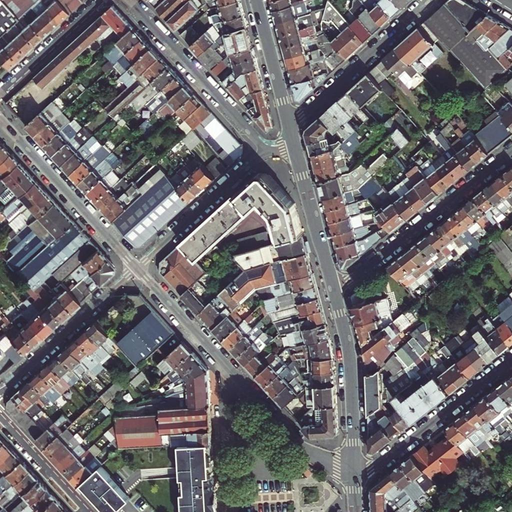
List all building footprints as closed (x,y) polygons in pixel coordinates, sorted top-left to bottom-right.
[(0,0),(0,32),(4,29),(13,21),(18,17),(2,0),(0,0)] [(36,0),(2,0),(18,17),(22,13),(26,9),(31,5),(36,0)] [(41,0),(45,4),(60,20),(64,16),(69,12),(58,0),(53,0),(52,2),(50,0),(41,0)] [(58,0),(69,12),(81,0),(58,0)] [(164,0),(156,8),(167,21),(176,13),(184,6),(190,0),(164,0)] [(196,4),(192,0),(190,0),(184,6),(192,16),(196,12),(202,6),(200,5),(198,7),(196,4)] [(223,20),(244,14),(243,11),(241,4),(240,0),(238,0),(221,5),(223,13),(214,15),(203,25),(208,30),(214,25),(216,23),(218,21),(223,20)] [(270,0),(272,5),(273,9),(304,2),(309,0),(270,0)] [(349,23),(328,0),(327,0),(325,9),(322,18),(330,21),(332,19),(341,30),(349,23)] [(357,16),(349,23),(351,25),(366,42),(374,34),(384,25),(369,7),(364,2),(361,0),(353,0),(353,5),(350,8),(357,16)] [(369,7),(384,25),(389,20),(393,16),(378,0),(361,0),(364,2),(369,7)] [(378,0),(393,16),(398,12),(403,7),(396,0),(378,0)] [(488,16),(464,0),(448,0),(445,3),(471,31),(484,19),(488,16)] [(210,8),(208,1),(204,5),(202,6),(206,11),(210,8)] [(275,16),(277,21),(311,12),(310,8),(306,9),(304,2),(273,9),(275,16)] [(435,12),(424,22),(440,38),(487,89),(509,69),(490,48),(488,50),(479,41),(471,31),(445,3),(435,12)] [(43,6),(45,8),(38,14),(51,28),(55,24),(60,20),(45,4),(43,6)] [(188,19),(192,16),(184,6),(176,13),(184,22),(188,19)] [(125,19),(115,8),(37,79),(45,89),(114,27),(125,39),(135,30),(125,19)] [(51,28),(38,14),(36,12),(34,13),(36,15),(34,17),(26,9),(22,13),(43,36),(47,31),(51,28)] [(278,27),(280,33),(313,24),(320,23),(317,11),(311,12),(277,21),(278,27)] [(38,40),(43,36),(22,13),(18,17),(13,21),(34,44),(38,40)] [(176,13),(167,21),(176,30),(180,26),(184,22),(176,13)] [(226,32),(247,26),(246,21),(244,14),(223,20),(218,21),(216,23),(214,25),(216,27),(223,35),(226,32)] [(484,19),(471,31),(479,41),(483,38),(486,35),(499,22),(494,19),(488,16),(484,19)] [(29,48),(34,44),(13,21),(4,29),(25,52),(29,48)] [(445,52),(436,42),(440,38),(424,22),(410,35),(397,47),(418,70),(441,95),(448,89),(423,62),(418,62),(416,59),(431,45),(434,48),(433,51),(439,57),(445,52)] [(479,41),(488,50),(490,48),(493,46),(500,39),(511,29),(505,25),(499,22),(486,35),(483,38),(479,41)] [(351,25),(349,23),(341,30),(330,40),(347,59),(356,50),(366,42),(351,25)] [(281,39),(283,44),(316,35),(313,24),(308,26),(280,33),(281,39)] [(201,37),(191,46),(195,51),(199,56),(215,41),(223,35),(216,27),(214,25),(208,30),(201,37)] [(196,32),(191,26),(189,27),(181,35),(182,37),(186,41),(196,32)] [(229,42),(232,53),(253,47),(251,39),(247,26),(226,32),(223,35),(215,41),(199,56),(212,70),(227,56),(218,46),(220,44),(229,42)] [(25,52),(4,29),(0,32),(0,41),(16,60),(21,55),(25,52)] [(490,48),(509,69),(511,66),(511,62),(504,54),(505,52),(510,57),(511,55),(511,29),(500,39),(493,46),(490,48)] [(113,61),(118,66),(145,41),(140,35),(135,30),(125,39),(113,50),(120,58),(117,60),(114,60),(113,61)] [(201,37),(196,32),(186,41),(191,46),(201,37)] [(320,47),(286,57),(287,62),(289,67),(326,57),(336,69),(347,59),(330,40),(324,33),(316,35),(320,47)] [(316,35),(283,44),(284,50),(286,57),(320,47),(316,35)] [(13,63),(16,60),(0,41),(0,58),(8,67),(13,63)] [(124,78),(153,51),(149,46),(145,41),(118,66),(115,68),(124,78)] [(235,62),(256,56),(254,52),(253,47),(232,53),(230,54),(227,56),(212,70),(215,73),(217,75),(229,64),(229,62),(232,62),(233,65),(235,64),(235,62)] [(418,70),(397,47),(390,52),(384,59),(394,70),(408,86),(411,84),(411,77),(418,70)] [(117,60),(120,58),(113,50),(108,55),(113,61),(114,60),(117,60)] [(130,89),(146,75),(162,60),(158,55),(153,51),(124,78),(121,80),(130,89)] [(232,62),(229,62),(229,64),(229,68),(219,77),(223,82),(228,87),(245,71),(259,67),(257,63),(256,56),(235,62),(235,64),(233,65),(232,62)] [(326,57),(289,67),(291,74),(293,82),(324,73),(327,77),(336,69),(326,57)] [(394,70),(384,59),(368,73),(378,84),(383,79),(394,70)] [(133,103),(170,69),(166,65),(162,60),(146,75),(130,89),(106,111),(115,120),(119,116),(133,103)] [(247,92),(264,88),(261,77),(259,67),(245,71),(228,87),(233,92),(240,99),(247,92)] [(175,74),(170,69),(133,103),(141,113),(149,106),(179,78),(175,74)] [(297,98),(302,99),(327,77),(324,73),(293,82),(295,90),(297,98)] [(383,88),(378,84),(368,73),(363,78),(359,81),(373,97),(383,88)] [(179,78),(149,106),(157,115),(161,112),(187,88),(183,83),(179,78)] [(383,79),(378,84),(383,88),(389,95),(394,91),(383,79)] [(349,91),(363,106),(373,97),(359,81),(354,86),(349,91)] [(179,112),(180,111),(196,97),(191,92),(187,88),(161,112),(170,121),(179,112)] [(268,130),(274,125),(269,104),(264,88),(247,92),(240,99),(242,102),(244,104),(248,100),(249,103),(250,104),(251,104),(252,106),(249,109),(268,130)] [(363,106),(349,91),(345,95),(339,99),(355,116),(361,111),(367,117),(371,114),(363,106)] [(196,132),(213,116),(204,106),(196,97),(180,111),(179,112),(187,122),(196,132)] [(352,119),(355,116),(339,99),(335,103),(331,108),(351,131),(355,128),(358,125),(352,119)] [(511,109),(511,103),(510,102),(499,112),(501,115),(504,117),(511,109)] [(31,132),(37,138),(52,124),(59,118),(64,114),(54,104),(27,128),(31,132)] [(351,131),(331,108),(327,111),(321,116),(332,129),(336,133),(341,129),(347,136),(351,131)] [(498,111),(488,119),(491,123),(501,115),(499,112),(498,111)] [(52,124),(37,138),(41,142),(46,148),(61,134),(71,125),(73,124),(64,114),(59,118),(52,124)] [(511,126),(504,117),(501,115),(491,123),(475,135),(490,153),(497,147),(507,139),(511,135),(511,126)] [(123,129),(128,125),(119,116),(115,120),(123,129)] [(243,158),(243,149),(230,134),(213,116),(196,132),(206,142),(211,137),(226,154),(220,159),(231,170),(243,158)] [(309,128),(307,132),(308,136),(309,142),(329,138),(327,134),(332,129),(321,116),(309,128)] [(393,135),(393,134),(400,128),(391,118),(390,116),(383,123),(393,135)] [(446,118),(441,123),(445,128),(446,130),(452,125),(446,118)] [(187,122),(180,128),(189,138),(192,136),(194,133),(196,132),(187,122)] [(71,125),(61,134),(46,148),(50,153),(55,158),(80,135),(71,125)] [(443,155),(460,177),(465,173),(470,169),(451,146),(444,137),(454,128),(452,125),(446,130),(445,128),(440,132),(440,133),(436,136),(432,131),(427,135),(439,150),(442,154),(443,155)] [(112,133),(115,136),(122,130),(119,128),(112,133)] [(342,140),(335,147),(313,153),(314,160),(316,165),(343,158),(345,157),(361,142),(355,135),(359,132),(355,128),(351,131),(347,136),(342,140)] [(400,128),(393,134),(405,148),(412,142),(400,128)] [(484,158),(490,153),(475,135),(472,131),(466,136),(464,134),(459,128),(456,130),(458,133),(462,138),(480,161),(484,158)] [(336,137),(338,135),(336,133),(332,129),(327,134),(329,138),(333,137),(336,137)] [(194,133),(192,136),(189,138),(182,144),(186,148),(191,154),(203,144),(194,133)] [(80,135),(55,158),(59,162),(63,167),(90,143),(81,134),(80,135)] [(333,137),(329,138),(309,142),(311,148),(313,153),(335,147),(342,140),(340,137),(336,140),(333,137)] [(100,150),(103,147),(95,138),(90,143),(63,167),(67,172),(71,176),(94,156),(98,152),(100,150)] [(475,165),(480,161),(462,138),(451,146),(470,169),(475,165)] [(0,162),(10,154),(5,149),(2,144),(0,145),(0,162)] [(94,156),(71,176),(75,181),(80,186),(102,166),(112,156),(103,147),(100,150),(98,152),(94,156)] [(322,190),(324,198),(359,187),(374,174),(385,165),(391,159),(386,153),(370,167),(364,161),(360,164),(353,171),(320,181),(322,190)] [(0,179),(18,163),(13,157),(10,154),(0,162),(0,179)] [(442,154),(433,161),(451,184),(455,181),(460,177),(443,155),(442,154)] [(102,166),(80,186),(84,191),(88,195),(104,181),(110,175),(113,173),(122,164),(114,155),(112,156),(102,166)] [(420,165),(421,165),(442,192),(447,188),(451,184),(433,161),(430,158),(426,162),(422,156),(417,160),(420,165)] [(343,158),(316,165),(318,173),(320,181),(353,171),(360,164),(357,161),(350,167),(344,164),(343,158)] [(206,171),(196,160),(186,168),(190,172),(207,191),(212,187),(216,183),(206,171)] [(408,168),(411,172),(420,165),(417,160),(408,168)] [(206,171),(216,183),(221,178),(227,173),(218,161),(206,171)] [(5,192),(27,172),(23,168),(18,163),(0,179),(0,187),(1,187),(5,192)] [(435,197),(442,192),(421,165),(420,165),(411,172),(409,174),(410,175),(430,201),(435,197)] [(151,181),(138,193),(134,188),(132,190),(105,214),(124,234),(137,249),(142,249),(168,226),(192,205),(172,183),(157,167),(150,173),(155,178),(151,181)] [(31,177),(27,172),(5,192),(9,197),(6,200),(10,204),(35,182),(31,177)] [(203,194),(207,191),(190,172),(182,179),(199,198),(203,194)] [(92,200),(97,205),(112,190),(121,182),(113,173),(110,175),(104,181),(88,195),(92,200)] [(272,218),(273,223),(277,222),(281,238),(277,240),(278,243),(279,242),(281,242),(304,235),(295,203),(288,195),(270,176),(257,174),(245,186),(225,204),(205,223),(181,245),(196,261),(211,247),(214,250),(218,247),(215,244),(231,229),(234,232),(238,229),(235,226),(259,204),(261,206),(264,203),(275,215),(275,217),(272,218)] [(400,225),(409,218),(389,192),(383,185),(374,174),(359,187),(363,193),(367,197),(376,191),(383,199),(381,201),(385,205),(378,211),(385,220),(388,224),(393,230),(400,225)] [(499,178),(494,182),(511,203),(511,183),(504,174),(499,178)] [(182,179),(179,175),(172,183),(192,205),(196,201),(199,198),(182,179)] [(430,201),(410,175),(399,184),(407,193),(420,209),(424,206),(430,201)] [(151,181),(146,177),(136,186),(134,188),(138,193),(151,181)] [(112,190),(97,205),(102,210),(105,214),(132,190),(134,188),(136,186),(134,184),(130,187),(124,180),(121,182),(112,190)] [(6,218),(17,208),(21,213),(44,192),(40,187),(35,182),(10,204),(7,207),(0,213),(0,222),(1,223),(6,218)] [(503,212),(511,205),(511,203),(494,182),(490,185),(485,190),(503,212)] [(399,184),(389,192),(409,218),(414,214),(420,209),(407,193),(399,184)] [(363,193),(359,187),(324,198),(326,204),(327,209),(354,202),(355,202),(353,195),(363,193)] [(497,217),(503,212),(485,190),(480,193),(476,197),(496,221),(499,219),(497,217)] [(6,200),(9,197),(5,192),(0,196),(0,198),(7,207),(10,204),(6,200)] [(3,242),(6,246),(54,202),(50,197),(44,192),(21,213),(17,217),(22,223),(14,230),(10,234),(9,238),(3,242)] [(490,226),(496,221),(476,197),(471,200),(466,205),(483,225),(487,222),(490,226)] [(77,269),(98,250),(78,229),(54,202),(6,246),(1,250),(0,251),(0,254),(31,289),(33,291),(43,283),(52,274),(60,284),(64,280),(77,269)] [(329,216),(331,222),(350,217),(357,215),(354,202),(327,209),(329,216)] [(473,233),(483,225),(466,205),(461,208),(456,213),(473,233)] [(17,208),(6,218),(10,223),(17,217),(21,213),(17,208)] [(496,221),(498,223),(502,219),(501,218),(505,215),(503,212),(497,217),(499,219),(496,221)] [(473,233),(456,213),(452,216),(447,220),(469,247),(475,242),(473,240),(470,236),(473,234),(473,233)] [(359,214),(357,215),(350,217),(354,229),(362,226),(359,214)] [(14,230),(22,223),(17,217),(10,223),(9,224),(14,230)] [(334,234),(354,229),(350,217),(331,222),(332,228),(334,234)] [(469,247),(447,220),(443,223),(438,227),(457,250),(459,252),(463,249),(465,251),(469,248),(469,247)] [(364,240),(337,246),(339,254),(341,260),(365,253),(386,236),(393,230),(388,224),(383,228),(373,234),(369,237),(364,240)] [(337,246),(364,240),(369,237),(369,231),(369,225),(362,226),(354,229),(334,234),(335,239),(337,246)] [(473,233),(473,234),(475,235),(485,227),(483,225),(473,233)] [(457,250),(438,227),(435,230),(429,234),(448,257),(457,250)] [(266,232),(238,241),(241,253),(262,247),(270,245),(266,232)] [(455,272),(458,269),(448,257),(429,234),(425,238),(419,242),(436,263),(440,268),(447,262),(455,272)] [(247,269),(248,269),(267,264),(275,261),(276,261),(308,252),(306,243),(304,235),(281,242),(279,242),(278,243),(270,245),(262,247),(241,253),(235,255),(247,269)] [(507,245),(500,237),(489,246),(496,254),(507,245)] [(436,263),(419,242),(414,246),(409,250),(428,272),(430,275),(432,273),(429,269),(436,263)] [(162,262),(161,273),(172,284),(182,296),(207,273),(196,261),(181,245),(162,262)] [(511,251),(507,245),(496,254),(500,259),(511,251)] [(74,279),(74,280),(69,285),(73,289),(106,260),(102,255),(98,250),(77,269),(81,273),(74,279)] [(435,288),(438,285),(432,277),(431,276),(430,275),(428,272),(409,250),(405,253),(399,258),(417,279),(418,280),(419,282),(423,286),(429,281),(435,288)] [(207,273),(182,296),(191,305),(199,314),(228,287),(247,269),(235,255),(231,251),(222,260),(234,273),(215,291),(211,294),(208,291),(205,287),(216,277),(210,270),(207,273)] [(511,252),(511,251),(500,259),(504,264),(511,258),(511,252)] [(309,256),(308,252),(276,261),(277,263),(280,262),(281,266),(285,265),(286,267),(310,260),(309,256)] [(362,255),(365,253),(341,260),(342,264),(342,267),(345,268),(362,255)] [(409,290),(419,282),(418,280),(417,279),(399,258),(395,261),(389,266),(406,287),(409,290)] [(114,274),(114,269),(112,266),(106,260),(73,289),(69,293),(80,305),(114,274)] [(228,287),(242,302),(257,288),(313,272),(312,267),(310,260),(286,267),(285,265),(281,266),(280,262),(277,263),(276,261),(275,261),(267,264),(248,269),(247,269),(228,287)] [(433,274),(440,268),(436,263),(429,269),(432,273),(433,274)] [(313,272),(257,288),(263,299),(317,285),(315,280),(313,272)] [(69,285),(64,280),(60,284),(69,293),(73,289),(69,285)] [(409,290),(412,295),(423,286),(419,282),(409,290)] [(75,310),(80,305),(69,293),(60,284),(57,287),(62,292),(56,298),(70,313),(75,310)] [(270,313),(275,322),(299,315),(323,309),(321,301),(317,285),(263,299),(264,302),(270,313)] [(386,297),(367,303),(363,286),(350,296),(354,311),(358,323),(380,318),(381,326),(384,328),(394,320),(396,318),(396,316),(393,317),(386,297)] [(70,313),(56,298),(47,287),(38,296),(40,298),(61,322),(66,317),(70,313)] [(242,302),(228,287),(199,314),(207,322),(214,329),(229,314),(233,311),(235,309),(242,302)] [(38,314),(52,330),(56,326),(61,322),(40,298),(31,306),(38,314)] [(28,323),(42,339),(48,334),(52,330),(38,314),(31,306),(26,301),(23,304),(27,309),(21,315),(22,316),(28,323)] [(511,301),(500,311),(502,313),(511,325),(511,301)] [(252,313),(242,302),(235,309),(233,311),(229,314),(214,329),(219,335),(223,341),(239,325),(251,314),(252,313)] [(267,316),(270,313),(264,302),(261,305),(267,316)] [(0,313),(8,322),(32,348),(37,343),(42,339),(28,323),(21,328),(16,322),(12,318),(11,319),(8,316),(10,314),(3,307),(0,309),(0,313)] [(500,311),(497,307),(487,314),(492,320),(502,313),(500,311)] [(280,333),(282,335),(288,334),(293,332),(327,323),(325,317),(323,309),(299,315),(275,322),(275,323),(279,330),(280,333)] [(166,322),(155,311),(119,344),(138,365),(139,367),(176,333),(166,322)] [(394,320),(402,330),(406,327),(412,322),(404,312),(396,318),(394,320)] [(270,313),(267,316),(274,324),(275,323),(275,322),(270,313)] [(511,325),(502,313),(492,320),(511,344),(511,343),(511,325)] [(251,314),(239,325),(223,341),(228,345),(231,349),(249,333),(253,329),(248,323),(255,317),(251,314)] [(28,323),(22,316),(16,322),(21,328),(28,323)] [(381,326),(380,318),(358,323),(360,332),(363,344),(383,329),(384,328),(381,326)] [(383,329),(392,339),(394,345),(398,341),(395,336),(398,334),(402,331),(402,330),(394,320),(384,328),(383,329)] [(507,348),(511,344),(492,320),(482,328),(501,352),(507,348)] [(108,333),(97,321),(92,326),(88,330),(107,351),(110,354),(116,349),(111,344),(115,341),(108,333)] [(424,347),(429,343),(428,321),(424,323),(415,330),(412,333),(415,336),(424,347)] [(27,353),(32,348),(8,322),(5,324),(7,327),(10,330),(4,335),(5,336),(23,356),(27,353)] [(293,335),(295,334),(298,346),(331,337),(329,330),(327,323),(293,332),(293,335)] [(4,335),(10,330),(7,327),(2,332),(4,335)] [(259,338),(262,335),(257,329),(255,327),(253,329),(249,333),(256,341),(259,338)] [(496,356),(501,352),(482,328),(481,327),(471,335),(491,360),(496,356)] [(491,360),(471,335),(466,328),(462,332),(469,340),(463,344),(481,368),(486,364),(491,360)] [(392,339),(383,329),(363,344),(365,358),(366,370),(374,369),(385,361),(395,348),(394,345),(392,339)] [(98,359),(107,351),(88,330),(82,335),(79,338),(96,357),(98,359)] [(263,334),(262,335),(259,338),(266,346),(271,342),(280,333),(279,330),(269,340),(263,334)] [(476,372),(481,368),(463,344),(456,336),(451,341),(443,330),(438,334),(451,350),(471,376),(476,372)] [(293,335),(293,332),(288,334),(292,347),(295,346),(298,346),(295,334),(293,335)] [(249,333),(231,349),(236,354),(239,357),(256,341),(249,333)] [(5,336),(0,340),(0,349),(8,358),(13,365),(18,361),(23,356),(5,336)] [(427,350),(424,347),(415,336),(411,340),(408,342),(423,359),(430,354),(429,352),(427,350)] [(304,348),(305,351),(319,349),(332,347),(332,342),(331,337),(298,346),(295,346),(296,349),(304,348)] [(96,376),(105,367),(100,362),(98,359),(96,357),(79,338),(74,342),(69,346),(86,365),(88,367),(94,373),(96,376)] [(256,341),(239,357),(242,361),(246,365),(257,355),(266,346),(259,338),(256,341)] [(184,342),(161,364),(170,375),(194,353),(189,348),(184,342)] [(425,361),(423,359),(408,342),(405,345),(402,347),(418,366),(419,369),(426,365),(426,364),(425,361)] [(65,350),(60,355),(76,373),(80,377),(84,381),(94,373),(88,367),(86,365),(69,346),(65,350)] [(266,346),(257,355),(262,361),(267,356),(267,357),(272,353),(266,346)] [(319,349),(305,351),(307,358),(334,356),(333,352),(332,347),(319,349)] [(413,370),(418,366),(402,347),(400,349),(397,351),(413,370)] [(448,368),(461,384),(466,380),(471,376),(451,350),(446,355),(449,359),(453,364),(448,368)] [(110,354),(107,351),(98,359),(100,362),(110,354)] [(395,373),(386,377),(381,378),(367,381),(368,397),(368,415),(374,411),(377,409),(383,404),(394,396),(398,393),(401,391),(414,381),(396,352),(388,362),(395,373)] [(197,356),(194,353),(170,375),(169,376),(173,381),(174,381),(184,375),(202,361),(197,356)] [(267,356),(262,361),(257,355),(246,365),(252,371),(257,376),(277,358),(279,356),(280,356),(277,354),(272,353),(267,357),(267,356)] [(432,359),(431,356),(430,354),(423,359),(425,361),(426,364),(432,359)] [(71,385),(80,377),(76,373),(60,355),(55,359),(51,363),(67,381),(71,385)] [(286,367),(288,365),(279,356),(277,358),(286,367)] [(307,358),(308,371),(314,371),(335,369),(334,363),(334,356),(307,358)] [(277,358),(257,376),(261,381),(265,386),(286,367),(277,358)] [(286,367),(265,386),(271,392),(275,397),(296,378),(301,373),(301,372),(296,363),(296,362),(294,359),(288,365),(286,367)] [(449,359),(444,363),(448,368),(453,364),(449,359)] [(184,375),(174,381),(179,387),(189,382),(209,369),(205,365),(202,361),(184,375)] [(67,381),(51,363),(45,368),(42,372),(58,390),(62,394),(66,389),(71,385),(67,381)] [(128,374),(134,380),(144,372),(139,367),(138,365),(128,374)] [(457,387),(461,384),(448,368),(442,372),(436,365),(432,368),(436,373),(451,392),(457,387)] [(177,388),(179,393),(210,382),(210,370),(209,369),(189,382),(179,387),(177,388)] [(335,377),(335,369),(314,371),(315,381),(306,381),(308,385),(336,384),(335,377)] [(381,369),(376,372),(367,374),(367,381),(381,378),(381,369)] [(51,400),(53,403),(63,395),(62,394),(58,390),(42,372),(37,376),(32,380),(49,398),(51,400)] [(132,382),(136,387),(148,376),(144,372),(134,380),(132,382)] [(301,373),(296,378),(275,397),(279,401),(284,407),(303,390),(305,388),(298,380),(303,376),(302,374),(301,373)] [(401,406),(413,422),(420,417),(445,397),(451,392),(436,373),(427,380),(425,382),(421,376),(414,381),(401,391),(406,397),(403,399),(398,393),(394,396),(401,406)] [(504,382),(498,386),(511,403),(511,380),(510,377),(504,382)] [(49,398),(32,380),(28,384),(23,388),(35,401),(40,397),(43,401),(46,399),(49,402),(51,400),(49,398)] [(110,391),(116,397),(120,393),(125,389),(119,382),(110,391)] [(211,387),(210,382),(179,393),(169,397),(169,402),(211,393),(211,387)] [(336,384),(308,385),(309,396),(336,394),(336,390),(336,384)] [(511,403),(498,386),(494,390),(488,395),(507,419),(510,422),(511,419),(511,403)] [(19,392),(14,397),(36,421),(41,416),(39,414),(43,410),(41,408),(35,401),(23,388),(19,392)] [(303,390),(284,407),(290,413),(304,400),(303,390)] [(116,397),(110,391),(100,399),(107,406),(112,401),(116,397)] [(211,400),(211,393),(169,402),(161,403),(162,407),(212,405),(211,400)] [(336,400),(336,394),(309,396),(309,406),(306,409),(295,419),(297,421),(314,405),(337,404),(336,400)] [(87,403),(91,407),(100,398),(96,395),(87,403)] [(501,423),(507,419),(488,395),(483,398),(477,404),(502,436),(505,440),(511,435),(504,428),(501,423)] [(401,406),(394,396),(383,404),(386,408),(391,414),(401,406)] [(8,402),(8,409),(36,440),(46,431),(36,421),(14,397),(10,400),(8,402)] [(304,402),(304,400),(290,413),(291,414),(304,402)] [(112,401),(107,406),(112,412),(119,411),(112,401)] [(77,410),(82,415),(91,407),(87,403),(86,402),(77,410)] [(335,435),(338,431),(337,418),(337,404),(314,405),(297,421),(311,436),(324,436),(335,435)] [(386,408),(383,404),(377,409),(380,413),(386,408)] [(472,408),(467,412),(480,428),(481,430),(487,426),(497,439),(502,436),(477,404),(472,408)] [(213,424),(212,405),(162,407),(162,414),(117,417),(118,424),(119,436),(120,448),(214,443),(213,424)] [(408,426),(413,422),(401,406),(391,414),(391,415),(395,419),(404,430),(408,426)] [(380,413),(377,409),(374,411),(394,437),(399,433),(404,430),(395,419),(388,424),(385,420),(380,413)] [(375,453),(394,437),(374,411),(368,415),(369,422),(369,442),(370,451),(375,453)] [(492,443),(487,437),(481,430),(480,428),(467,412),(461,416),(456,420),(474,442),(477,446),(481,451),(482,453),(493,444),(492,443)] [(107,419),(114,427),(118,424),(117,417),(113,413),(107,419)] [(40,445),(45,449),(63,432),(58,427),(67,418),(64,415),(55,423),(46,431),(36,440),(40,445)] [(385,420),(388,424),(395,419),(391,415),(385,420)] [(507,419),(501,423),(504,428),(510,423),(510,422),(507,419)] [(477,446),(474,442),(456,420),(451,424),(446,428),(452,435),(465,451),(471,447),(475,451),(477,454),(481,451),(477,446)] [(106,435),(112,442),(119,436),(118,424),(114,427),(106,435)] [(497,439),(487,426),(481,430),(487,437),(492,443),(497,439)] [(75,435),(69,427),(63,432),(45,449),(48,453),(52,457),(74,437),(75,435)] [(74,437),(52,457),(55,460),(58,464),(80,444),(89,436),(82,429),(75,435),(74,437)] [(431,451),(425,445),(413,454),(432,477),(443,469),(448,476),(462,465),(457,457),(465,451),(452,435),(440,444),(431,451)] [(119,449),(120,448),(119,436),(112,442),(119,449)] [(0,460),(11,450),(7,445),(3,441),(0,443),(0,460)] [(214,443),(180,445),(183,511),(218,511),(219,511),(219,501),(218,491),(217,491),(216,476),(214,443)] [(65,472),(88,452),(80,444),(58,464),(62,468),(65,472)] [(88,452),(65,472),(69,476),(72,479),(95,458),(99,455),(102,451),(96,444),(88,451),(88,452)] [(471,447),(465,451),(469,456),(475,451),(471,447)] [(5,473),(20,459),(15,454),(11,450),(0,460),(0,467),(2,469),(5,473)] [(432,477),(413,454),(408,458),(402,463),(425,492),(434,485),(435,487),(438,485),(432,477)] [(99,455),(95,458),(72,479),(76,483),(79,486),(94,472),(100,467),(101,466),(106,462),(99,455)] [(0,494),(0,495),(2,492),(28,469),(24,464),(20,459),(5,473),(0,477),(0,494)] [(425,492),(402,463),(396,468),(391,472),(413,499),(416,503),(419,501),(417,498),(425,492)] [(94,472),(79,486),(102,511),(110,511),(112,510),(113,511),(116,511),(131,499),(101,466),(100,467),(94,472)] [(33,473),(28,469),(2,492),(5,496),(9,496),(12,500),(37,478),(33,473)] [(372,501),(372,511),(391,511),(392,511),(392,501),(399,503),(403,507),(413,499),(391,472),(384,477),(371,488),(372,501)] [(0,511),(18,511),(45,487),(41,483),(37,478),(12,500),(2,510),(0,511)] [(50,492),(45,487),(18,511),(28,511),(30,511),(35,506),(39,510),(54,497),(50,492)] [(55,511),(62,506),(58,501),(54,497),(39,510),(37,511),(55,511)] [(391,511),(416,511),(421,509),(416,503),(413,499),(403,507),(397,511),(391,511)]
